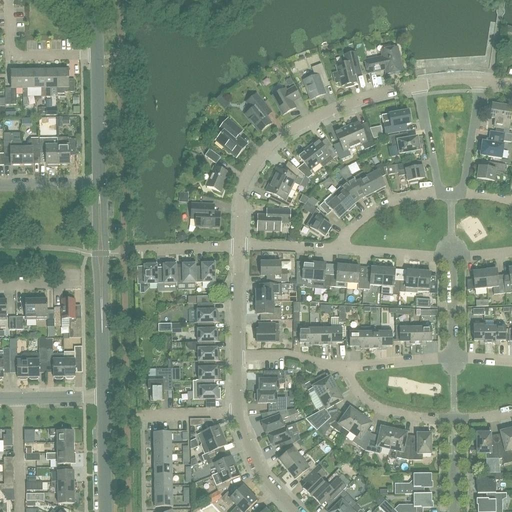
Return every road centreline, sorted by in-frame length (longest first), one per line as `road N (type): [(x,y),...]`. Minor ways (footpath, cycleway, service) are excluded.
road 1 (residential): [(238,245),(242,188),(265,150),(320,114),(420,85)]
road 2 (tertiary): [(103,395),(99,182)]
road 3 (residential): [(142,511),(141,413),(237,410)]
road 4 (residential): [(96,57),(12,58),(7,0)]
road 5 (residential): [(342,367),(379,407),(453,420)]
road 6 (tertiary): [(99,182),(96,57)]
road 7 (residential): [(339,251),(363,217),(439,194)]
road 8 (residential): [(296,511),(259,474),(237,410)]
